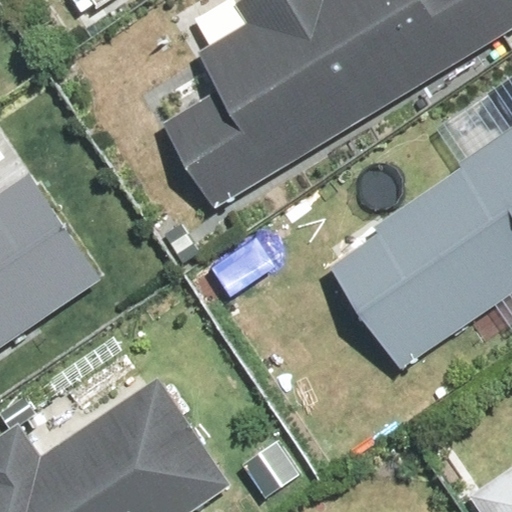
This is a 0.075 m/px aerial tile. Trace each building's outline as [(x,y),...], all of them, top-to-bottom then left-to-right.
[(82,0),(97,19),(121,0),(82,0)] [(511,0),(232,0),(231,1),(245,25),(196,52),(216,86),(153,124),(204,212),(511,33),(511,0)] [(511,137),(317,269),(384,368),(511,281),(511,137)] [(0,337),(93,273),(24,173),(0,189),(0,337)] [(185,511),(224,485),(149,381),(42,457),(15,421),(0,432),(0,511),(185,511)] [(511,511),(511,466),(463,495),(472,511),(511,511)]
